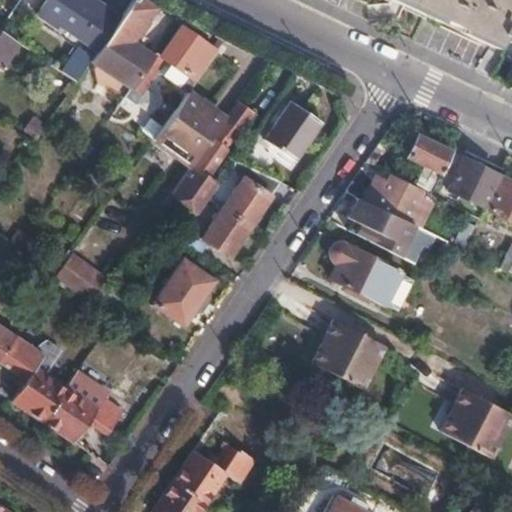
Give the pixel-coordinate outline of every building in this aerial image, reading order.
[(58,71),(75,82),(92,58),(119,18),(94,0),(91,6),(82,0),(45,0),(39,9),(59,23),(81,38),(58,71)] [(141,0),(131,0),(119,18),(92,58),(132,86),(144,68),(152,56),(130,40),(153,8),(141,0)] [(428,12),(491,42),(497,33),(511,6),(511,0),(384,0),(425,18),(428,12)] [(511,6),(497,33),(511,41),(511,6)] [(55,28),(59,23),(39,9),(35,15),(55,28)] [(144,68),(155,75),(165,61),(193,82),(216,50),(180,25),(160,55),(156,51),(152,56),(144,68)] [(0,67),(17,43),(0,30),(0,67)] [(132,86),(126,93),(137,100),(155,75),(144,68),(132,86)] [(185,92),(152,139),(177,156),(210,109),(185,92)] [(289,101),(263,139),(294,160),(303,147),(300,144),(308,133),(311,135),(320,122),(289,101)] [(190,165),(169,194),(192,210),(211,182),(201,176),(232,133),(236,135),(253,112),(239,103),(222,125),(219,124),(190,165)] [(210,109),(177,156),(190,165),(219,124),(223,118),(210,109)] [(440,173),(450,152),(416,135),(406,156),(440,173)] [(496,175),(450,152),(440,173),(438,177),(449,183),(447,189),(481,206),(496,175)] [(221,208),(248,226),(279,181),(236,161),(230,169),(250,183),(248,186),(239,181),(221,208)] [(405,182),(387,173),(383,182),(402,191),(405,182)] [(511,183),(502,178),(487,209),(511,221),(511,183)] [(402,191),(383,182),(378,179),(367,201),(397,215),(408,194),(402,191)] [(211,182),(192,210),(197,214),(208,199),(216,186),(211,182)] [(347,230),(373,244),(407,260),(423,230),(356,198),(347,218),(352,221),(347,230)] [(178,242),(199,255),(207,243),(227,257),(248,226),(221,208),(200,239),(186,230),(178,242)] [(336,262),(329,277),(370,299),(381,304),(397,271),(344,245),(341,244),(338,244),(334,246),(332,249),(331,251),(331,256),(333,259),(336,262)] [(511,245),(500,266),(511,271),(511,245)] [(70,254),(51,278),(91,304),(108,280),(70,254)] [(187,257),(183,264),(194,272),(199,265),(187,257)] [(194,272),(183,264),(180,263),(152,304),(183,326),(212,284),(194,272)] [(394,310),(410,278),(397,271),(381,304),(394,310)] [(111,287),(103,298),(124,313),(132,301),(111,287)] [(332,319),(309,361),(360,388),(383,345),(332,319)] [(0,353),(11,337),(0,330),(0,353)] [(11,337),(0,353),(0,364),(18,378),(23,381),(18,389),(10,399),(40,420),(63,386),(43,372),(33,365),(39,356),(11,337)] [(40,355),(39,356),(33,365),(43,372),(49,362),(40,355)] [(23,381),(18,378),(13,386),(18,389),(23,381)] [(63,386),(40,420),(73,441),(81,430),(86,422),(91,426),(104,435),(120,411),(102,399),(96,408),(86,400),(63,386)] [(460,388),(438,431),(489,457),(511,414),(460,388)] [(92,390),(86,400),(96,408),(102,399),(103,397),(92,390)] [(86,422),(81,430),(85,433),(91,426),(86,422)] [(192,451),(171,481),(204,504),(224,473),(238,482),(254,459),(237,448),(235,452),(224,444),(214,459),(210,464),(204,460),(192,451)] [(207,455),(204,460),(210,464),(214,459),(207,455)] [(198,511),(204,504),(171,481),(150,511),(198,511)] [(364,511),(336,496),(326,511),(364,511)] [(481,501),(475,511),(492,511),(495,508),(481,501)]
